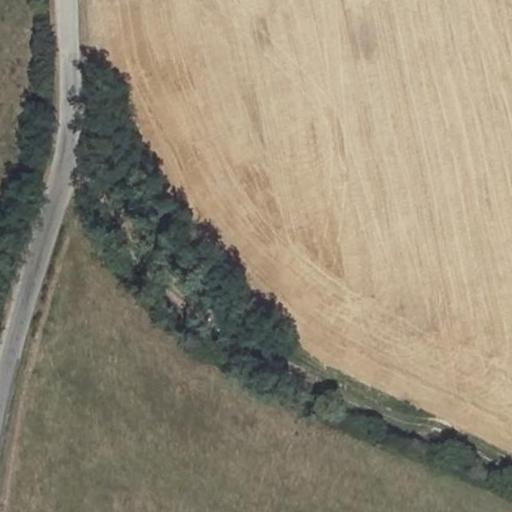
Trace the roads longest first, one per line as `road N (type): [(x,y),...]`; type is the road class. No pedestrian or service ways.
road 1 (track): [(69,166),(164,286),(248,348),(511,466)]
road 2 (unclassified): [(69,0),(69,166),(8,349),(0,398)]
